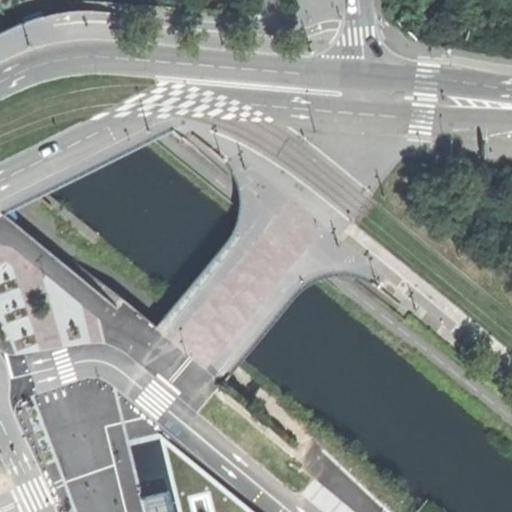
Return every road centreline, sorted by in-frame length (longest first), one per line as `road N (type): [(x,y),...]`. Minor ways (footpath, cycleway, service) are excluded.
road 1 (secondary): [(0,183),(170,106),(360,114)]
road 2 (secondary): [(362,80),(86,57),(0,82)]
road 3 (secondary): [(360,114),(511,119)]
road 4 (secondary): [(511,92),(362,80)]
